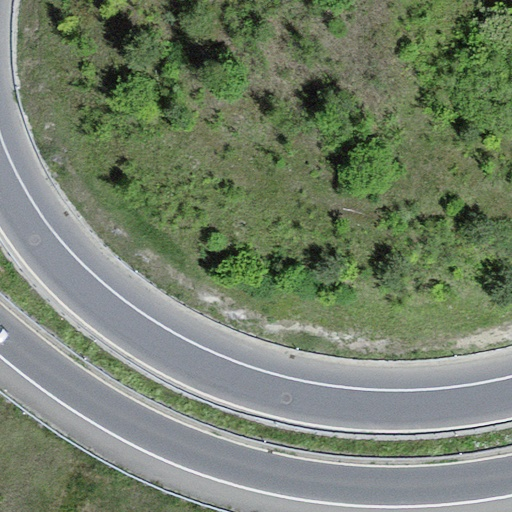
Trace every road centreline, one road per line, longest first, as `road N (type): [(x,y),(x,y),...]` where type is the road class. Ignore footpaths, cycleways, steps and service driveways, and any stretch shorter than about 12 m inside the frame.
road 1 (motorway): [(511,397),(365,410),(207,373),(76,289),(0,187)]
road 2 (motorway): [(0,332),(125,419),(246,467),(370,486),(511,474)]
